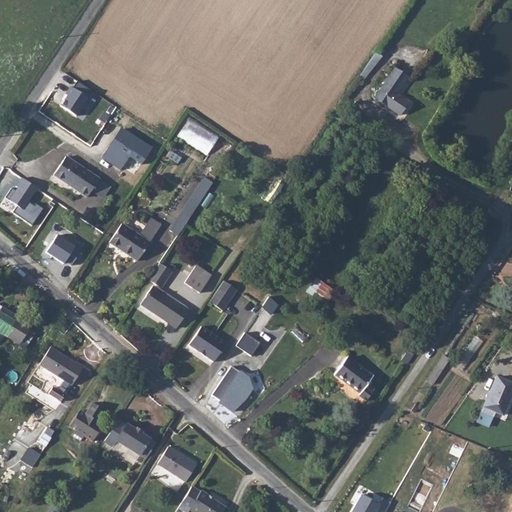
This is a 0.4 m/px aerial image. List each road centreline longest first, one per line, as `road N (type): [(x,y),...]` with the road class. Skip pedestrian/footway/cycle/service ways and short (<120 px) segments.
road 1 (unclassified): [(0,247),(308,511)]
road 2 (unclassified): [(97,0),(0,142)]
